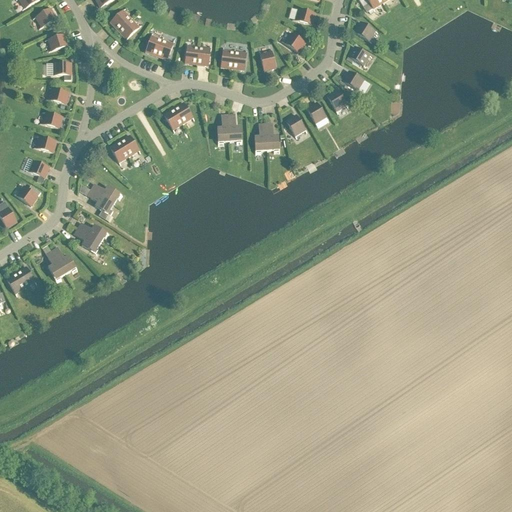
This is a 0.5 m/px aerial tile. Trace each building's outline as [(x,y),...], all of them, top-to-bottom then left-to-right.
[(20,0),(18,1),(24,11),(40,2),(38,0),(20,0)] [(114,0),(93,0),(94,0),(100,10),(115,1),(114,0)] [(379,0),(365,0),(372,12),(382,6),(379,0)] [(50,11),(35,20),(41,31),(56,21),(50,11)] [(298,12),(295,23),(312,28),(315,17),(298,12)] [(123,13),(110,25),(118,34),(131,22),(123,13)] [(131,22),(118,34),(126,42),(139,30),(131,22)] [(360,25),(353,35),(368,44),(375,34),(360,25)] [(298,56),(305,46),(290,36),(283,46),(298,56)] [(64,37),(47,43),(51,54),(68,49),(64,37)] [(151,38),(145,55),(156,59),(162,43),(151,38)] [(162,43),(156,59),(167,63),(173,47),(162,43)] [(187,49),(185,66),(196,68),(198,50),(187,49)] [(354,49),(348,60),(363,69),(369,59),(354,49)] [(198,50),(196,68),(208,69),(210,51),(198,50)] [(222,53),(220,71),(232,72),(234,54),(222,53)] [(234,54),(232,72),(243,73),(246,56),(234,54)] [(271,54),(259,57),(263,74),(275,71),(271,54)] [(71,66),(53,66),(53,78),(71,78),(71,66)] [(348,74),(342,84),(357,94),(363,83),(348,74)] [(51,91),(48,103),(65,107),(68,96),(51,91)] [(337,93),(326,99),(336,114),(346,108),(337,93)] [(316,105),(306,112),(315,127),(325,120),(316,105)] [(173,112),(182,127),(192,121),(183,106),(173,112)] [(173,112),(163,118),(172,133),(182,127),(173,112)] [(45,116),(42,127),(59,132),(62,120),(45,116)] [(228,118),(229,145),(236,144),(236,147),(241,147),(240,130),(235,130),(235,121),(234,117),(228,118)] [(221,122),(222,131),(217,131),(218,148),(223,148),(223,145),(229,145),(228,118),(221,118),(221,122)] [(296,118),(285,124),(294,139),(305,133),(296,118)] [(272,126),(265,127),(267,154),(274,153),(274,156),(279,156),(278,139),(273,139),(272,130),(272,126)] [(265,127),(258,127),(259,131),(258,131),(259,140),(254,141),(255,158),(261,157),(260,154),(267,154),(265,127)] [(119,144),(128,159),(138,153),(129,138),(119,144)] [(39,140),(36,151),(53,156),(56,144),(39,140)] [(119,144),(109,150),(118,166),(128,159),(119,144)] [(33,164),(28,175),(38,179),(44,182),(49,170),(33,164)] [(90,193),(114,207),(117,201),(120,203),(122,198),(108,189),(105,194),(97,189),(94,187),(90,193)] [(23,189),(16,199),(30,209),(37,199),(23,189)] [(90,200),(98,205),(95,210),(110,219),(113,214),(110,213),(114,207),(90,193),(87,199),(90,200)] [(17,225),(4,205),(0,207),(0,220),(6,231),(17,225)] [(81,226),(77,232),(100,246),(104,240),(106,242),(109,237),(95,228),(92,233),(84,228),(81,226)] [(85,244),(82,249),(96,258),(99,253),(97,252),(100,246),(77,232),(74,237),(76,239),(85,244)] [(47,260),(52,268),(48,271),(57,286),(61,283),(60,280),(71,274),(73,276),(77,273),(68,259),(64,261),(59,253),(57,250),(46,257),(47,260)] [(26,270),(16,276),(25,291),(35,285),(26,270)] [(16,276),(6,282),(15,297),(25,291),(16,276)]
